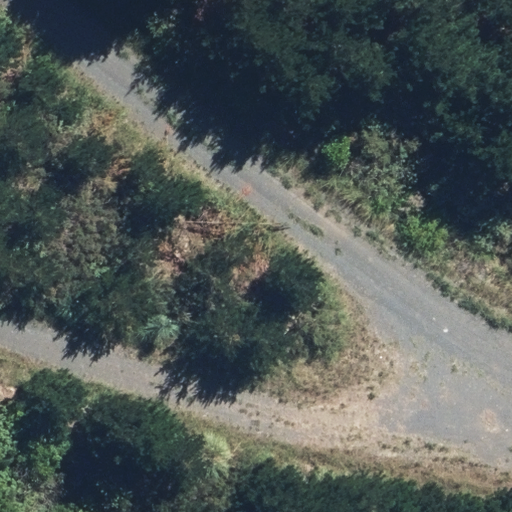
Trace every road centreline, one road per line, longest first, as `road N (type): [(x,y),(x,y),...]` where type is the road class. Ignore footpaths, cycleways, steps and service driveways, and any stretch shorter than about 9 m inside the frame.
road 1 (track): [(19,0),(74,58),(310,250),(484,348)]
road 2 (track): [(484,348),(354,311),(0,305)]
